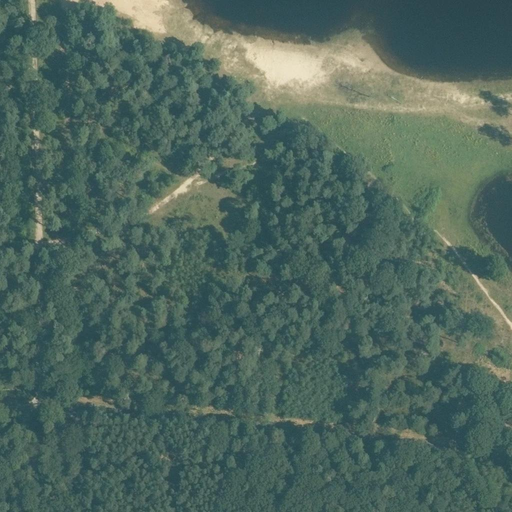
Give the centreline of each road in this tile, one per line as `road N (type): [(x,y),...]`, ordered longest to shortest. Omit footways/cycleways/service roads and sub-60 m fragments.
road 1 (track): [(45,408),(28,0)]
road 2 (track): [(294,104),(240,60),(177,37),(146,60),(119,113),(65,122)]
road 3 (track): [(70,236),(61,0)]
